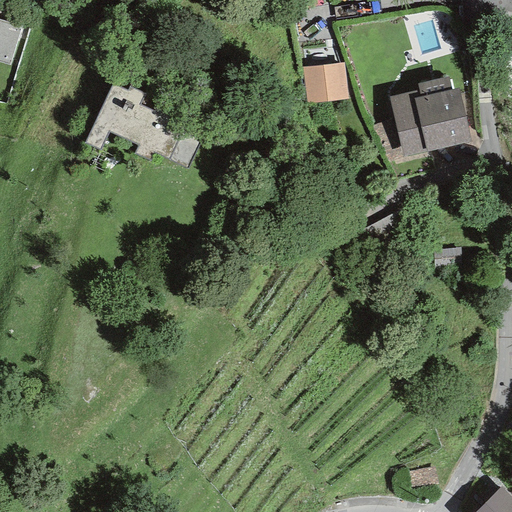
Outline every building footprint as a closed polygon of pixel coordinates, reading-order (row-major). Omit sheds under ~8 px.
[(20,26),(0,20),(0,62),(9,65),(20,26)] [(344,63),(301,67),(304,103),(347,99),(344,63)] [(448,77),(417,85),(419,90),(388,97),(403,158),(470,141),(457,88),(451,90),(448,77)] [(111,84),(85,143),(100,150),(108,132),(138,145),(134,155),(149,161),(152,153),(188,168),(204,131),(139,104),(144,94),(129,87),(127,91),(111,84)] [(437,467),(411,470),(413,487),(439,484),(437,467)] [(474,511),(511,511),(511,498),(500,487),(474,511)]
